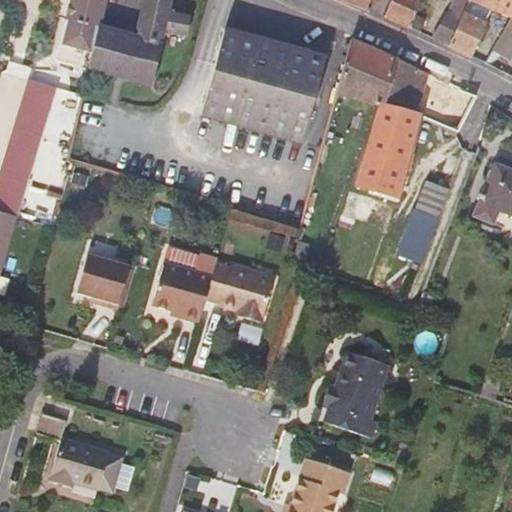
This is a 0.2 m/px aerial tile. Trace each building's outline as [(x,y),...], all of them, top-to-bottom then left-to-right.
[(70,0),(65,19),(70,21),(64,43),(92,50),(99,21),(104,0),(70,0)] [(108,24),(99,21),(92,50),(88,67),(152,86),(163,36),(185,41),(191,14),(169,9),(170,0),(144,0),(137,38),(106,29),(108,24)] [(338,0),(351,5),(364,11),(368,0),(338,0)] [(388,0),(383,17),(387,19),(402,26),(407,29),(413,9),(415,0),(388,0)] [(450,0),(442,22),(430,39),(446,47),(461,16),(468,0),(450,0)] [(511,0),(468,0),(508,16),(511,8),(511,0)] [(511,8),(508,16),(484,65),(489,68),(496,56),(503,57),(511,40),(511,8)] [(483,25),(461,16),(446,47),(466,57),(468,57),(483,25)] [(56,57),(88,67),(92,50),(64,43),(70,21),(65,19),(56,57)] [(303,142),(325,59),(224,33),(202,117),(303,142)] [(369,104),(375,106),(380,107),(412,118),(424,74),(350,41),(334,94),(338,96),(360,102),(358,109),(366,111),(369,104)] [(456,88),(439,127),(456,134),(473,96),(456,88)] [(402,168),(414,118),(412,118),(380,107),(365,158),(402,168)] [(441,172),(453,177),(460,159),(448,155),(441,172)] [(394,200),(402,168),(365,158),(357,187),(394,200)] [(511,216),(511,174),(492,168),(478,204),(511,216)] [(415,210),(436,218),(439,212),(448,190),(427,181),(415,210)] [(0,267),(14,217),(0,213),(0,267)] [(167,247),(162,263),(150,305),(169,310),(168,314),(197,322),(204,299),(210,277),(215,258),(201,254),(200,256),(167,247)] [(127,265),(86,253),(75,292),(100,299),(99,304),(115,308),(127,265)] [(272,276),(229,264),(228,267),(214,263),(210,277),(204,299),(218,303),(217,305),(235,311),(242,312),(241,316),(259,321),(272,276)] [(257,327),(240,325),(238,341),(255,343),(257,327)] [(370,421),(389,364),(344,349),(338,368),(339,369),(333,388),(332,387),(325,385),(319,405),(324,406),(320,421),(369,437),(371,432),(374,422),(370,421)] [(63,422),(40,416),(35,435),(57,442),(63,422)] [(106,455),(57,442),(46,483),(67,490),(69,485),(96,493),(96,491),(108,495),(117,461),(105,457),(106,455)] [(346,471),(301,456),(285,504),(282,511),(325,511),(332,492),(338,493),(346,471)] [(282,511),(285,504),(280,502),(276,511),(282,511)]
